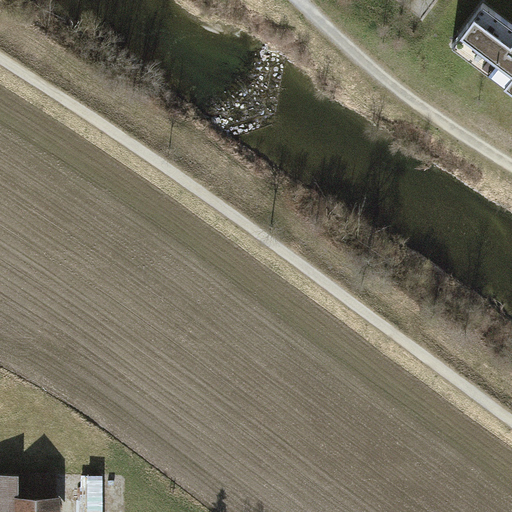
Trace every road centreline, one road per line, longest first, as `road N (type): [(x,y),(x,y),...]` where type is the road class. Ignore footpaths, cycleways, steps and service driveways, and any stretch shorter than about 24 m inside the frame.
road 1 (track): [(511,423),(84,107),(0,56)]
road 2 (track): [(511,164),(400,94),(304,0)]
